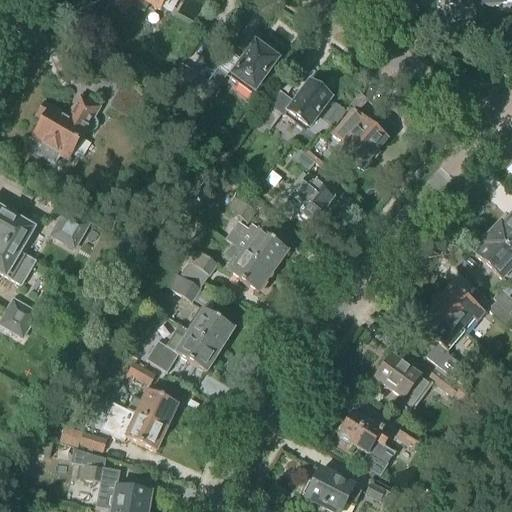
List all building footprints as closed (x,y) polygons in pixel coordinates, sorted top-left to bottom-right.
[(165,0),(110,0),(106,8),(120,16),(123,16),(124,13),(126,13),(129,8),(141,14),(147,4),(159,11),(165,0)] [(434,0),(435,2),(435,10),(478,7),(477,0),(434,0)] [(231,78),(228,82),(249,98),(275,63),(272,61),(272,57),(264,51),(260,52),(253,47),(252,48),(231,78)] [(197,98),(206,83),(202,81),(203,80),(181,68),(165,94),(190,108),(197,98)] [(206,83),(197,98),(206,105),(214,96),(226,78),(217,71),(207,84),(206,83)] [(147,99),(122,84),(108,110),(133,124),(147,99)] [(276,95),(255,124),(267,133),(275,123),(279,117),(282,120),(293,128),(296,124),(306,131),(312,123),(329,102),(324,98),(325,94),(320,90),(316,92),(308,86),(297,101),(292,107),(276,95)] [(94,121),(91,120),(96,111),(78,101),(66,121),(43,108),(35,120),(41,124),(30,142),(40,148),(35,157),(51,167),(57,157),(66,163),(84,132),(87,134),(89,134),(91,134),(95,133),(97,129),(97,126),(96,123),(94,121)] [(323,122),(334,129),(345,113),(334,106),(323,122)] [(352,115),(329,140),(342,152),(338,157),(341,159),(339,162),(338,163),(338,164),(337,166),(337,167),(338,169),(338,170),(339,171),(340,172),(341,173),(342,174),(343,175),(345,175),(346,175),(348,175),(349,174),(350,174),(351,173),(354,170),(357,173),(384,143),(352,115)] [(307,175),(314,166),(299,153),(291,163),(307,175)] [(289,223),(297,213),(312,226),(315,222),(324,211),(331,202),(301,178),(285,197),(280,198),(274,206),(274,210),(274,211),(289,223)] [(252,193),(258,186),(250,179),(244,186),(252,193)] [(225,212),(245,225),(252,214),(233,201),(225,212)] [(49,238),(74,253),(88,228),(63,213),(49,238)] [(0,246),(18,257),(31,234),(0,216),(0,246)] [(489,238),(511,259),(511,223),(509,221),(501,229),(498,227),(489,238)] [(245,227),(230,248),(238,254),(240,255),(241,256),(271,277),(273,273),(275,275),(281,267),(279,265),(286,256),(257,235),(253,233),(245,227)] [(92,257),(115,269),(125,251),(103,238),(92,257)] [(511,259),(489,238),(479,248),(481,250),(473,259),(511,295),(511,259)] [(18,258),(18,257),(0,246),(0,281),(17,291),(31,265),(18,258)] [(230,263),(222,274),(226,277),(256,298),(271,277),(241,256),(240,255),(238,254),(230,248),(223,258),(230,263)] [(182,274),(202,287),(207,280),(208,281),(217,268),(196,253),(194,255),(191,253),(186,260),(185,259),(179,269),(183,272),(182,274)] [(199,292),(202,287),(182,274),(178,279),(174,277),(166,291),(191,307),(200,292),(199,292)] [(429,302),(429,303),(429,304),(430,304),(430,305),(430,306),(431,307),(431,308),(432,308),(432,309),(432,310),(463,335),(472,324),(475,327),(483,318),(449,290),(442,298),(441,297),(440,297),(439,296),(438,296),(437,296),(436,296),(435,296),(434,296),(433,296),(433,297),(432,297),(431,298),(430,299),(430,300),(430,301),(429,302)] [(494,305),(508,318),(511,313),(511,304),(502,296),(494,305)] [(3,316),(29,330),(36,318),(10,303),(3,316)] [(511,325),(511,321),(508,318),(494,305),(486,314),(506,332),(511,325)] [(414,334),(414,335),(414,336),(414,337),(414,338),(415,338),(415,339),(416,340),(417,341),(418,341),(418,342),(419,342),(420,342),(421,342),(422,342),(423,341),(424,341),(425,340),(426,340),(426,339),(435,347),(446,356),(446,355),(463,335),(432,310),(415,330),(415,331),(414,331),(414,332),(414,333),(414,334)] [(196,323),(187,336),(218,355),(220,352),(222,354),(227,345),(225,344),(232,333),(198,312),(192,321),(196,323)] [(0,330),(21,343),(29,330),(3,316),(0,321),(0,330)] [(98,338),(105,326),(90,317),(84,329),(98,338)] [(156,345),(144,364),(165,377),(177,359),(204,377),(218,355),(187,336),(177,330),(172,337),(174,338),(165,351),(156,345)] [(84,348),(91,336),(83,331),(76,343),(84,348)] [(114,353),(94,342),(84,359),(105,370),(114,353)] [(435,347),(423,361),(460,388),(468,377),(447,359),(446,355),(446,356),(435,347)] [(375,379),(373,382),(390,395),(400,402),(399,403),(396,408),(408,417),(409,418),(432,387),(426,383),(425,382),(423,385),(399,367),(389,360),(383,369),(379,368),(374,376),(375,379)] [(148,390),(156,376),(133,364),(124,382),(130,385),(133,381),(148,390)] [(434,373),(426,383),(432,387),(450,402),(457,392),(434,373)] [(176,409),(145,395),(141,404),(132,400),(126,414),(134,418),(165,433),(176,409)] [(480,406),(472,417),(483,425),(491,414),(480,406)] [(154,456),(165,433),(134,418),(126,414),(112,408),(100,434),(108,438),(107,440),(113,443),(115,440),(124,444),(125,442),(154,456)] [(337,436),(336,439),(365,458),(359,468),(377,481),(393,457),(383,450),(390,440),(351,415),(343,427),(340,427),(336,434),(337,436)] [(402,429),(394,442),(414,455),(423,442),(402,429)] [(75,451),(80,435),(63,430),(58,446),(75,451)] [(102,456),(106,443),(82,435),(78,448),(102,456)] [(48,463),(51,450),(33,446),(30,458),(48,463)] [(80,469),(77,482),(99,486),(102,487),(105,473),(80,469)] [(99,486),(95,511),(99,511),(151,511),(152,507),(148,506),(150,496),(124,491),(115,489),(118,476),(105,473),(102,487),(99,486)] [(360,496),(317,474),(311,487),(307,485),(301,498),(305,499),(304,501),(324,511),(340,511),(344,506),(353,510),(360,496)] [(395,499),(370,486),(364,498),(389,511),(395,499)]
